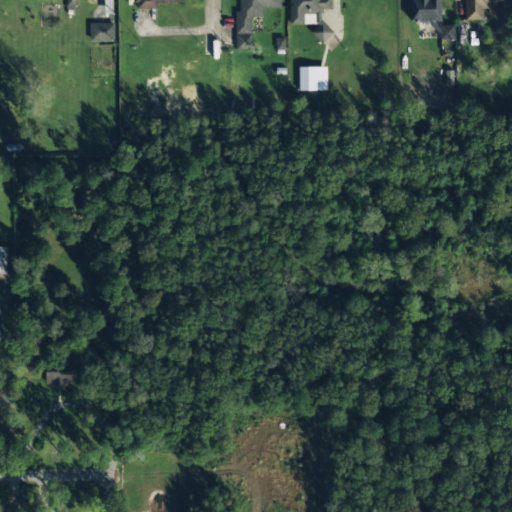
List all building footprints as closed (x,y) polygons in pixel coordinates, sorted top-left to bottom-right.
[(66,0),(66,9),(75,10),(75,0),(66,0)] [(182,0),(133,0),(133,8),(158,8),(158,3),(182,4),(182,0)] [(280,0),(236,0),(237,50),(252,50),(252,17),(262,17),(262,8),(280,8),(280,0)] [(289,0),(290,25),(315,24),(315,42),(333,42),(332,0),(289,0)] [(443,0),(412,0),(412,22),(443,22),(443,0)] [(484,9),(507,9),(507,0),(465,0),(465,20),(484,20),(484,9)] [(112,41),(112,24),(90,24),(90,41),(112,41)] [(454,25),(438,25),(438,39),(454,39),(454,25)] [(326,67),(298,67),(299,91),(326,91),(326,67)] [(83,357),(44,357),(44,386),(83,386),(83,357)]
